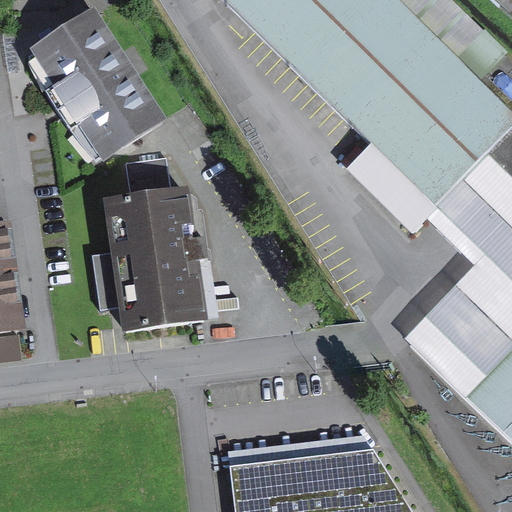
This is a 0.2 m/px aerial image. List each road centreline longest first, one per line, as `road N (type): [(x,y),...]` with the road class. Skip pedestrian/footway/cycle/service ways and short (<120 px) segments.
road 1 (unknown): [(278,362),(234,228),(185,154)]
road 2 (residential): [(395,327),(353,350),(189,373)]
road 3 (residential): [(189,373),(0,395)]
road 4 (unknown): [(197,437),(361,419)]
road 5 (residential): [(206,511),(189,373)]
